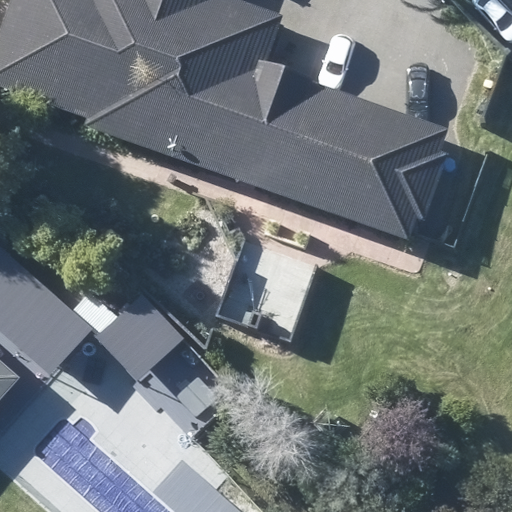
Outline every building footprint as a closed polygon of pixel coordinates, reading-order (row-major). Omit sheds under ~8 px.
[(260,67),(271,34),(278,16),(234,0),(9,0),(0,26),(0,88),(20,96),(87,119),(84,126),(406,242),(410,231),(415,217),(422,220),(444,155),(437,152),(445,133),(278,74),(260,67)] [(317,267),(254,245),(226,324),(288,347),(317,267)] [(181,306),(206,315),(217,286),(192,276),(181,306)] [(54,361),(82,328),(84,325),(47,294),(16,331),(54,361)] [(74,348),(87,359),(100,343),(87,332),(74,348)] [(0,397),(11,385),(17,378),(0,363),(0,397)] [(411,499),(428,474),(411,462),(393,487),(411,499)]
